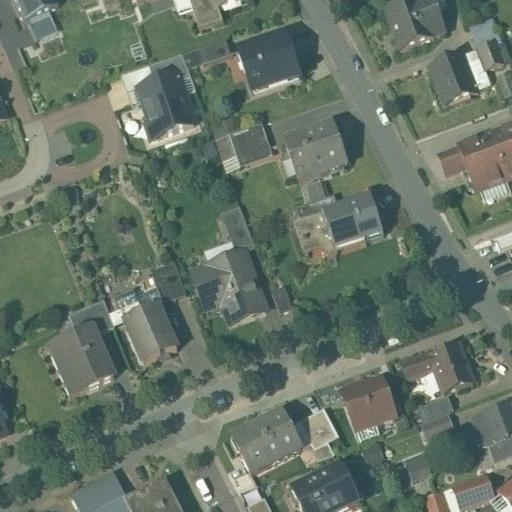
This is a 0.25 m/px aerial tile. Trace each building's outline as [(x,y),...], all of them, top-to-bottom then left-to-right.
[(51,0),(12,0),(23,25),(56,11),(51,0)] [(215,14),(210,0),(187,0),(199,34),(222,27),(218,14),(215,14)] [(244,0),(210,0),(215,14),(218,14),(246,4),(244,0)] [(429,0),(422,0),(418,2),(424,18),(435,14),(429,0)] [(470,0),(440,0),(445,12),(471,2),(470,0)] [(418,1),(384,14),(400,55),(433,42),(433,41),(444,37),(435,14),(424,18),(418,2),(418,1)] [(490,23),(468,31),(473,43),(495,35),(490,23)] [(495,35),(473,43),(477,54),(476,55),(484,75),(503,68),(495,48),(500,47),(495,35)] [(285,39),(237,56),(251,95),(299,79),(285,39)] [(225,45),(197,55),(202,69),(230,60),(225,45)] [(181,59),(148,71),(154,87),(176,80),(178,86),(190,82),(187,74),(181,60),(182,60),(181,59)] [(463,60),(428,73),(435,91),(434,91),(441,111),(477,97),(463,60)] [(154,87),(143,91),(149,109),(145,110),(150,127),(155,125),(159,139),(155,141),(156,142),(193,129),(178,86),(176,80),(154,87)] [(261,128),(229,139),(240,172),(272,161),(261,128)] [(511,129),(493,136),(493,135),(492,136),(492,137),(484,140),(484,139),(482,139),(483,140),(458,150),(459,151),(467,172),(475,196),(511,181),(511,129)] [(313,137),(286,146),(300,186),(348,168),(335,131),(315,138),(313,137)] [(459,151),(437,159),(445,180),(467,172),(459,151)] [(333,200),(295,212),(300,225),(337,212),(333,200)] [(300,225),(296,226),(302,246),(324,239),(323,236),(328,235),(333,250),(362,240),(364,246),(382,240),(369,201),(337,212),(300,225)] [(251,245),(238,211),(220,218),(231,245),(233,251),(235,251),(251,245)] [(511,236),(494,243),(499,255),(511,250),(511,236)] [(231,245),(203,256),(208,269),(207,270),(208,272),(191,278),(205,313),(221,307),(229,328),(265,314),(243,256),(237,258),(235,251),(233,251),(231,245)] [(173,266),(150,275),(156,292),(162,308),(185,299),(173,266)] [(292,313),(283,291),(271,295),(279,318),(292,313)] [(156,292),(135,301),(132,294),(114,302),(120,315),(109,320),(113,330),(124,325),(157,310),(162,308),(156,292)] [(103,304),(74,317),(83,338),(91,334),(94,341),(113,332),(113,330),(109,320),(103,304)] [(157,310),(124,325),(143,369),(176,354),(157,310)] [(83,338),(46,355),(67,402),(113,382),(94,341),(91,334),(83,338)] [(429,357),(400,368),(406,385),(423,378),(422,376),(432,373),(442,397),(472,386),(459,350),(430,361),(429,357)] [(356,392),(351,390),(344,392),(342,397),(341,398),(354,432),(370,426),(374,428),(394,421),(380,383),(356,392)] [(415,408),(426,442),(456,432),(444,398),(415,408)] [(511,416),(508,406),(483,415),(483,416),(472,420),(483,449),(494,444),(495,447),(505,443),(511,460),(511,459),(511,416)] [(324,418),(313,423),(326,448),(338,442),(323,414),(322,414),(324,418)] [(281,417),(234,442),(242,456),(239,457),(250,479),(300,453),(281,417)] [(313,423),(301,429),(299,426),(313,455),(326,448),(313,423)] [(409,480),(428,476),(424,456),(404,459),(409,480)] [(340,471),(291,496),(298,511),(346,511),(358,506),(340,471)] [(112,478),(68,500),(74,511),(127,511),(125,506),(126,505),(112,478)] [(484,480),(452,492),(459,511),(466,511),(492,503),(484,480)] [(126,505),(125,506),(127,511),(178,511),(165,486),(126,505)] [(511,511),(511,487),(499,497),(511,511)]
